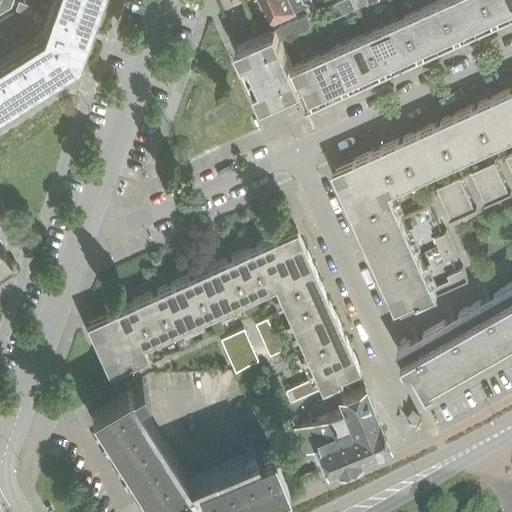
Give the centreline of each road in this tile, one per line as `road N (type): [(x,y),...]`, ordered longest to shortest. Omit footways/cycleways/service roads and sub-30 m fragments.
road 1 (residential): [(422,405),(405,398),(294,153)]
road 2 (tertiary): [(0,464),(87,219)]
road 3 (residential): [(294,153),(511,55)]
road 4 (tertiary): [(87,219),(163,0)]
road 5 (residential): [(87,219),(129,224),(294,153)]
road 6 (secondary): [(353,511),(511,429)]
